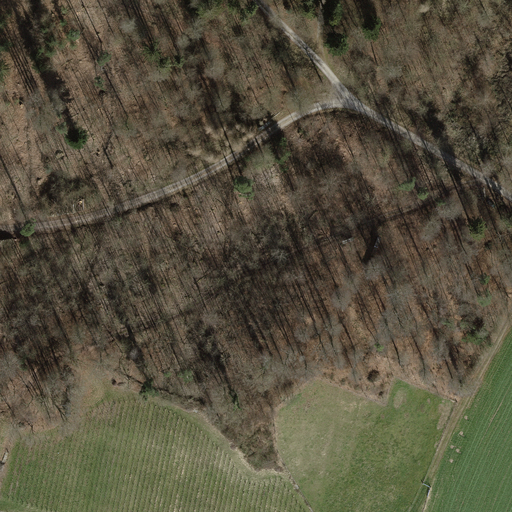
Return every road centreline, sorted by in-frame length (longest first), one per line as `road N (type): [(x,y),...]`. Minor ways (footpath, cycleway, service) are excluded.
road 1 (track): [(475,172),(64,358)]
road 2 (track): [(355,103),(302,110),(199,175),(122,207),(0,228)]
road 3 (track): [(110,0),(241,48),(355,103)]
road 4 (track): [(320,62),(355,103),(511,196)]
road 5 (track): [(511,313),(425,483)]
